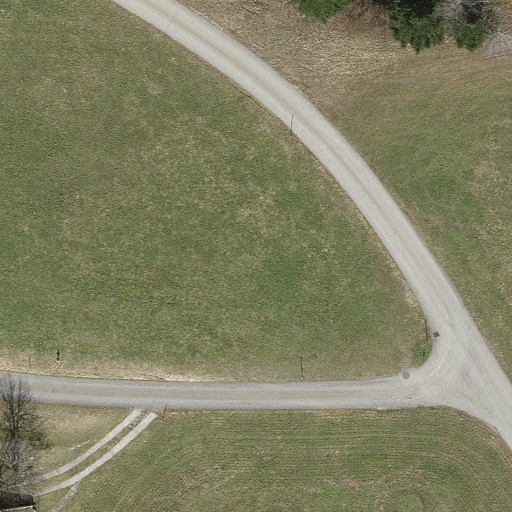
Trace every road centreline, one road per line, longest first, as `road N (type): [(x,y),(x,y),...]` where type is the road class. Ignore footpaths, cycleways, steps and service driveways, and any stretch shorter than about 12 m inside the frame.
road 1 (unclassified): [(153,0),(289,93),(404,241),(479,386),(511,432)]
road 2 (track): [(479,386),(279,401),(0,384)]
